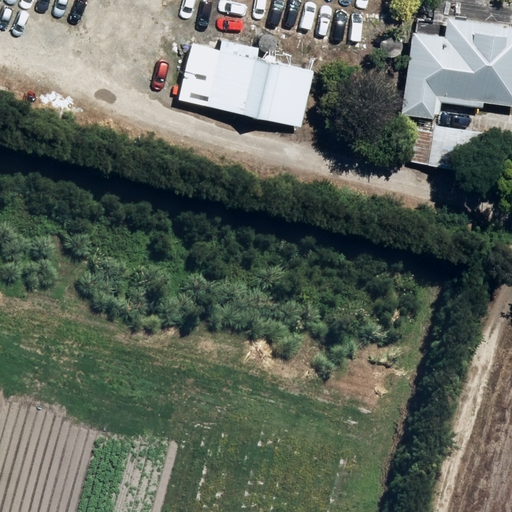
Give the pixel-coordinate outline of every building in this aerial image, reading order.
[(308,0),(306,11),(326,15),(324,25),(346,30),(352,0),(308,0)] [(399,93),(397,115),(433,118),(435,103),(479,107),(479,101),(511,104),(511,26),(442,19),(441,36),(408,33),(401,93),(399,93)] [(213,50),(201,106),(297,127),(309,71),(213,50)] [(328,122),(340,123),(341,115),(329,113),(328,122)] [(432,127),(427,166),(465,171),(468,150),(476,151),(478,132),(432,127)] [(338,135),(336,143),(351,147),(354,139),(338,135)] [(306,163),(276,159),(273,182),(304,186),(306,163)]
